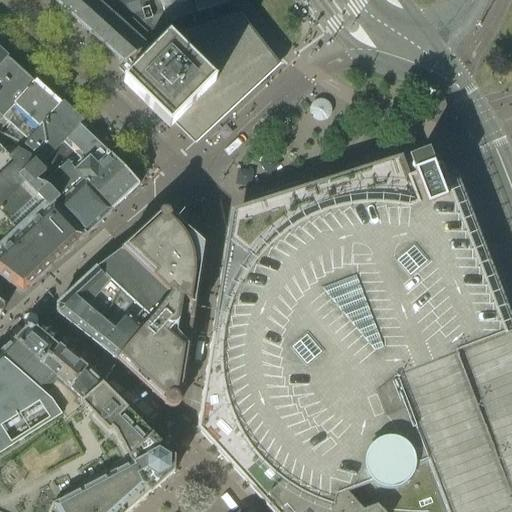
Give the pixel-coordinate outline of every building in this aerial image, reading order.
[(61,0),(57,4),(95,39),(125,65),(156,42),(223,19),(218,3),(224,1),(223,0),(61,0)] [(229,17),(223,19),(156,42),(125,65),(133,73),(194,133),(232,98),(230,96),(245,82),(247,84),(267,66),(229,17)] [(0,121),(33,85),(6,59),(0,65),(0,121)] [(58,108),(33,85),(0,121),(0,134),(3,136),(23,145),(58,108)] [(316,116),(321,117),(326,114),(327,110),(323,105),(319,104),(314,107),(313,112),(316,116)] [(29,151),(43,164),(79,126),(59,107),(58,108),(23,145),(29,151)] [(110,155),(79,126),(43,164),(45,166),(56,175),(67,164),(111,211),(139,186),(110,155)] [(0,276),(23,294),(27,290),(84,237),(54,205),(59,200),(49,190),(43,187),(43,186),(36,182),(46,173),(34,162),(30,157),(17,150),(9,158),(0,147),(0,276)] [(271,511),(443,511),(431,481),(414,435),(392,379),(440,362),(467,352),(511,334),(511,324),(495,279),(492,273),(455,175),(444,179),(439,168),(433,171),(429,161),(410,168),(413,178),(408,180),(401,159),(354,173),(260,203),(248,207),(248,206),(247,206),(230,212),(227,231),(228,231),(197,431),(271,511)] [(54,205),(84,237),(111,211),(67,164),(56,175),(43,186),(43,187),(49,190),(59,200),(54,205)] [(172,297),(151,321),(116,361),(118,363),(165,406),(166,406),(168,408),(171,409),(175,408),(177,406),(179,403),(179,401),(180,401),(204,246),(199,242),(170,216),(170,215),(169,214),(168,213),(167,212),(166,212),(164,212),(162,212),(161,213),(160,214),(159,216),(123,250),(123,249),(121,251),(172,297)] [(97,269),(95,270),(151,321),(172,297),(121,251),(97,269)] [(57,314),(116,361),(151,321),(95,270),(57,305),(57,314)] [(58,348),(34,328),(33,327),(30,325),(27,327),(27,328),(13,342),(42,367),(58,348)] [(511,511),(511,334),(467,352),(440,362),(392,379),(414,435),(431,481),(443,511),(511,511)] [(13,342),(0,354),(0,357),(41,393),(54,378),(42,367),(13,342)] [(58,348),(42,367),(54,378),(69,391),(85,371),(58,348)] [(0,357),(0,459),(62,419),(50,402),(41,393),(0,357)] [(84,403),(102,387),(85,371),(69,391),(84,403)] [(0,511),(129,511),(173,473),(174,459),(102,387),(84,403),(69,391),(54,378),(41,393),(50,402),(62,419),(0,459),(0,511)]
